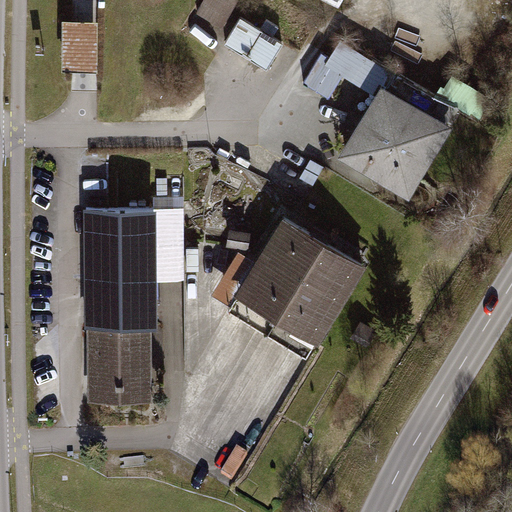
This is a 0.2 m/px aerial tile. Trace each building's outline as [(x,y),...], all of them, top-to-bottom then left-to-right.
[(238,0),(207,0),(201,12),(225,24),(238,0)] [(244,18),(229,44),(269,67),(283,41),(244,18)] [(97,22),(66,22),(66,62),(98,61),(97,22)] [(397,73),(335,37),(308,83),(330,96),(344,71),(383,95),(397,73)] [(456,108),(397,73),(383,95),(349,149),(410,187),(456,108)] [(491,95),(454,76),(439,98),(456,108),(478,121),(491,95)] [(92,212),(93,327),(151,327),(157,327),(156,276),(183,276),(183,212),(92,212)] [(242,250),(222,281),(319,340),(364,267),(287,220),(261,262),(242,250)] [(151,327),(93,327),(92,393),(150,394),(151,327)]
